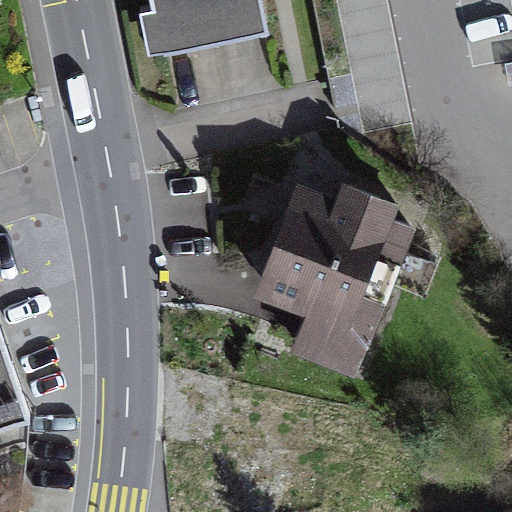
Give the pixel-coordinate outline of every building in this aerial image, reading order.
[(284,21),(279,0),(147,0),(156,47),(284,21)] [(396,0),(342,0),(349,128),(403,125),(396,0)] [(366,369),(425,227),(430,214),(366,188),(360,203),(307,181),(266,279),(318,300),(301,342),(366,369)] [(0,426),(51,413),(18,296),(0,301),(0,511),(12,511),(0,466),(0,426)] [(303,511),(316,419),(232,408),(218,511),(303,511)]
